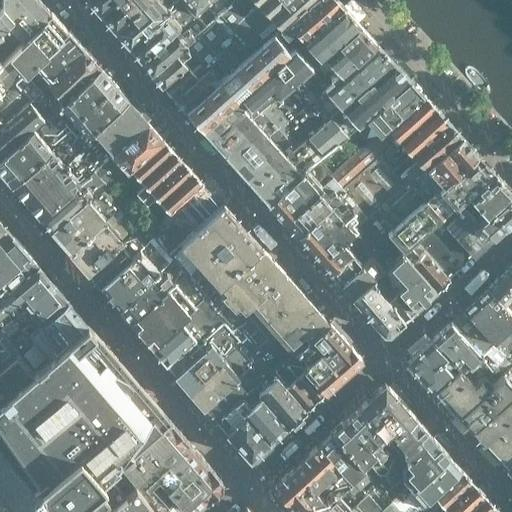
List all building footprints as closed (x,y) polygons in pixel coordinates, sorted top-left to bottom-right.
[(0,0),(0,55),(49,11),(39,0),(0,0)] [(87,0),(98,12),(111,0),(87,0)] [(111,0),(98,12),(113,28),(145,0),(180,0),(190,11),(203,27),(232,0),(111,0)] [(176,26),(174,25),(169,19),(177,12),(171,6),(177,0),(145,0),(113,28),(128,45),(132,52),(138,58),(176,26)] [(288,52),(342,5),(337,0),(232,0),(203,27),(193,35),(192,35),(182,43),(193,55),(198,61),(204,67),(211,74),(216,80),(271,32),(288,51),(288,52)] [(307,102),(376,42),(342,5),(288,52),(288,51),(273,63),(307,102)] [(13,77),(66,29),(49,11),(0,55),(0,91),(14,79),(13,77)] [(150,71),(182,43),(192,35),(193,35),(203,27),(190,11),(174,25),(176,26),(138,58),(150,71)] [(0,124),(37,95),(47,85),(47,84),(49,81),(48,79),(81,46),(66,29),(13,77),(14,79),(0,91),(0,124)] [(323,120),(307,102),(273,63),(288,51),(271,32),(216,80),(207,88),(184,109),(268,202),(302,172),(316,160),(327,150),(340,139),(323,120)] [(323,120),(392,60),(376,42),(307,102),(323,120)] [(161,84),(184,63),(193,55),(182,43),(150,71),(161,84)] [(81,46),(48,79),(49,81),(47,84),(47,85),(37,95),(0,124),(0,170),(10,182),(64,137),(73,147),(127,98),(98,65),(81,46)] [(367,115),(409,78),(392,60),(323,120),(340,139),(367,115)] [(173,96),(204,67),(198,61),(189,69),(184,63),(161,84),(173,96)] [(184,109),(207,88),(202,83),(211,74),(204,67),(173,96),(184,109)] [(380,130),(422,93),(409,78),(367,115),(380,130)] [(341,188),(435,106),(422,93),(380,130),(340,165),(330,174),(332,177),(341,188)] [(92,169),(146,121),(127,98),(73,147),(64,137),(10,182),(40,216),(94,171),(92,169)] [(366,217),(403,184),(386,165),(406,147),(419,161),(417,163),(414,160),(399,172),(406,181),(460,134),(435,106),(341,188),(343,190),(355,204),(366,217)] [(108,187),(131,167),(162,139),(146,121),(92,169),(94,171),(103,181),(108,187)] [(460,200),(467,194),(493,170),(477,152),(460,134),(406,181),(403,184),(366,217),(355,204),(307,246),(330,271),(352,296),(370,280),(369,278),(380,268),(369,255),(371,253),(367,248),(380,237),(397,256),(403,251),(411,244),(415,240),(439,219),(460,200)] [(201,182),(162,139),(131,167),(144,183),(137,190),(147,202),(155,195),(169,211),(201,182)] [(340,165),(327,150),(316,160),(330,174),(340,165)] [(486,216),(511,191),(511,189),(493,170),(467,194),(473,200),(466,206),(476,217),(482,211),(486,216)] [(50,228),(103,181),(94,171),(40,216),(50,228)] [(284,220),(318,190),(302,172),(268,202),(284,220)] [(343,190),(341,188),(332,177),(325,184),(330,190),(323,196),(318,190),(284,220),(295,233),(343,190)] [(69,250),(122,205),(108,187),(103,181),(50,228),(69,250)] [(183,218),(211,193),(201,182),(169,211),(163,216),(168,222),(179,213),(183,218)] [(307,246),(355,204),(343,190),(295,233),(307,246)] [(493,235),(511,217),(511,191),(486,216),(480,221),(493,235)] [(183,239),(222,204),(211,193),(183,218),(187,222),(176,231),(183,239)] [(493,235),(480,221),(476,217),(466,206),(460,200),(439,219),(472,254),(493,235)] [(206,296),(261,248),(222,204),(183,239),(168,252),(174,259),(184,271),(205,295),(206,296)] [(88,271),(140,227),(122,205),(69,250),(88,271)] [(472,254),(439,219),(415,240),(423,249),(448,276),(472,254)] [(98,283),(154,236),(144,224),(140,227),(88,271),(98,283)] [(38,265),(5,227),(0,231),(0,293),(9,286),(11,288),(38,265)] [(118,307),(174,259),(168,252),(154,236),(98,283),(118,307)] [(435,288),(403,251),(397,256),(380,237),(367,248),(371,253),(383,265),(399,286),(397,288),(414,308),(435,288)] [(448,276),(423,249),(419,253),(411,244),(403,251),(435,288),(448,276)] [(240,311),(284,272),(261,247),(261,248),(206,296),(220,314),(233,303),(240,311)] [(129,319),(184,271),(174,259),(118,307),(129,319)] [(26,335),(67,300),(38,265),(11,288),(9,286),(0,293),(0,363),(28,339),(26,335)] [(414,308),(397,288),(399,286),(383,265),(380,268),(369,278),(370,280),(352,296),(382,332),(388,332),(414,308)] [(511,271),(508,266),(497,276),(511,292),(511,271)] [(149,343),(179,317),(205,295),(184,271),(129,319),(149,343)] [(271,370),(296,348),(327,321),(284,272),(240,311),(233,303),(220,314),(229,325),(223,330),(231,339),(237,347),(189,390),(203,407),(245,371),(253,364),(260,357),(271,370)] [(511,293),(511,292),(497,276),(487,286),(502,303),(511,293)] [(511,313),(502,303),(487,286),(474,298),(462,310),(510,361),(511,359),(511,313)] [(174,373),(207,344),(223,330),(229,325),(220,314),(206,296),(205,295),(179,317),(196,336),(166,363),(174,373)] [(0,396),(87,323),(67,300),(26,335),(28,339),(0,363),(0,396)] [(510,361),(462,310),(450,320),(450,321),(482,355),(498,373),(510,361)] [(166,363),(196,336),(179,317),(149,343),(166,363)] [(359,359),(359,354),(328,320),(327,321),(296,348),(298,350),(293,355),(297,359),(324,390),(359,359)] [(482,355),(450,321),(431,337),(451,359),(457,365),(463,372),(482,355)] [(119,460),(168,418),(87,323),(0,396),(0,443),(56,511),(93,511),(123,486),(109,468),(119,460)] [(444,365),(451,359),(431,337),(410,356),(409,363),(432,388),(450,372),(444,365)] [(189,390),(237,347),(231,339),(220,349),(223,354),(219,358),(207,344),(174,373),(189,390)] [(481,388),(498,373),(482,355),(463,372),(457,365),(450,372),(432,388),(456,413),(482,389),(481,388)] [(271,370),(260,357),(253,364),(263,377),(271,370)] [(324,390),(297,359),(291,365),(298,373),(294,376),(314,399),(324,390)] [(470,429),(511,390),(511,359),(510,361),(498,373),(481,388),(482,389),(456,413),(470,429)] [(214,419),(233,402),(246,391),(240,384),(250,376),(245,371),(203,407),(214,419)] [(314,399),(294,376),(290,380),(283,372),(277,377),(304,407),(314,399)] [(304,407),(277,377),(275,374),(264,385),(259,380),(252,386),(286,425),(290,421),(295,426),(309,413),(304,408),(304,407)] [(415,416),(387,386),(379,385),(357,405),(357,406),(389,441),(394,436),(415,416)] [(252,386),(246,391),(233,402),(244,414),(268,441),(286,425),(252,386)] [(481,441),(511,412),(511,390),(470,429),(481,441)] [(221,436),(244,414),(233,402),(214,419),(220,426),(215,430),(221,436)] [(389,441),(357,406),(344,418),(384,463),(389,469),(395,463),(390,457),(397,451),(389,441)] [(511,412),(481,441),(504,466),(511,458),(511,412)] [(268,441),(244,414),(221,436),(240,459),(245,454),(250,459),(268,441)] [(408,458),(432,435),(415,416),(394,436),(403,447),(401,449),(408,458)] [(221,479),(168,418),(119,460),(133,478),(160,511),(192,511),(221,486),(221,479)] [(384,463),(344,418),(331,430),(359,462),(366,457),(377,469),(384,463)] [(359,462),(331,430),(318,443),(346,474),(359,462)] [(416,484),(448,454),(432,435),(408,458),(404,461),(410,466),(405,471),(409,476),(403,482),(405,484),(409,488),(415,482),(416,484)] [(373,511),(380,506),(366,491),(363,494),(346,474),(318,443),(275,482),(276,483),(275,487),(275,488),(295,511),(373,511)] [(412,511),(422,503),(461,468),(448,454),(416,484),(415,482),(409,488),(405,484),(380,506),(384,511),(399,511),(400,511),(412,511)] [(444,506),(472,481),(461,468),(422,503),(428,509),(439,500),(444,506)] [(160,511),(133,478),(123,486),(93,511),(160,511)] [(463,511),(484,494),(472,481),(444,506),(449,511),(463,511)] [(489,511),(495,507),(484,494),(463,511),(489,511)]
